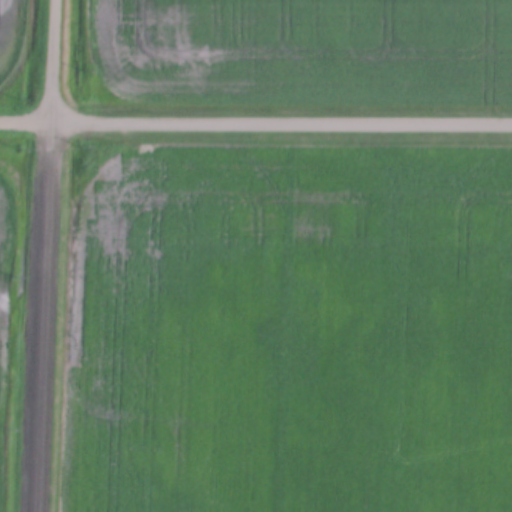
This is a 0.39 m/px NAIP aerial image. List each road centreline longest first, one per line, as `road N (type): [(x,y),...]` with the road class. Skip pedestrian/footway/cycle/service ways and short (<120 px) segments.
road 1 (residential): [(511,124),(0,123)]
road 2 (track): [(38,511),(52,128)]
road 3 (residential): [(52,128),(55,0)]
